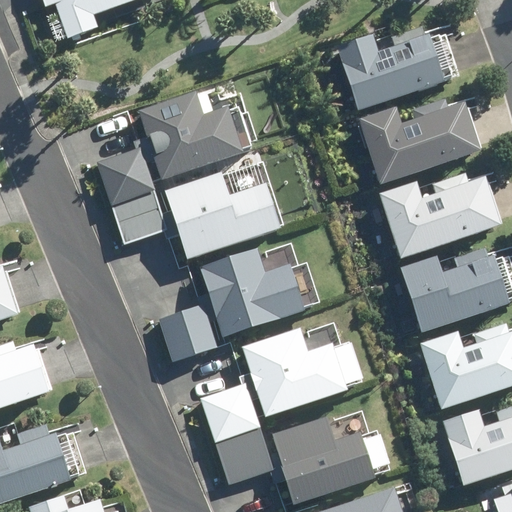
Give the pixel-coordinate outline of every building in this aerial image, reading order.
[(34,0),(37,10),(49,43),(87,29),(83,17),(130,0),(34,0)] [(382,37),(385,46),(369,52),(363,36),(328,48),(350,113),(432,85),(412,27),(382,37)] [(183,94),(128,114),(151,182),(229,155),(213,109),(191,117),(183,94)] [(437,100),(403,112),(406,119),(391,124),(385,108),(348,121),(371,186),(467,153),(450,104),(439,107),(437,100)] [(105,206),(147,194),(133,149),(91,163),(105,206)] [(221,174),(168,191),(190,257),(282,226),(268,182),(228,195),(221,174)] [(407,183),(369,195),(392,262),(488,229),(471,180),(459,184),(456,176),(424,187),(427,194),(412,199),(407,183)] [(147,194),(105,206),(117,245),(159,232),(147,194)] [(247,251),(191,270),(213,339),(292,313),(277,269),(255,276),(247,251)] [(427,259),(391,271),(412,335),(496,307),(477,251),(446,261),(448,269),(432,274),(427,259)] [(209,350),(196,307),(155,320),(167,362),(209,350)] [(447,334),(411,346),(432,411),(511,384),(511,368),(498,326),(466,336),(468,343),(452,348),(447,334)] [(289,331),(233,349),(256,420),(335,394),(320,346),(296,354),(289,331)] [(0,407),(36,395),(19,349),(6,353),(2,343),(0,343),(0,407)] [(210,445),(253,430),(238,385),(196,399),(210,445)] [(454,488),(511,469),(511,403),(488,411),(492,422),(474,428),(470,413),(433,425),(454,488)] [(316,420),(263,437),(286,506),(363,480),(348,435),(323,443),(316,420)] [(13,447),(0,450),(0,504),(58,486),(41,428),(10,437),(13,447)] [(253,430),(210,445),(224,486),(267,473),(253,430)] [(28,511),(103,511),(99,499),(69,509),(63,494),(26,506),(28,511)] [(385,511),(382,497),(353,504),(354,511),(385,511)]
